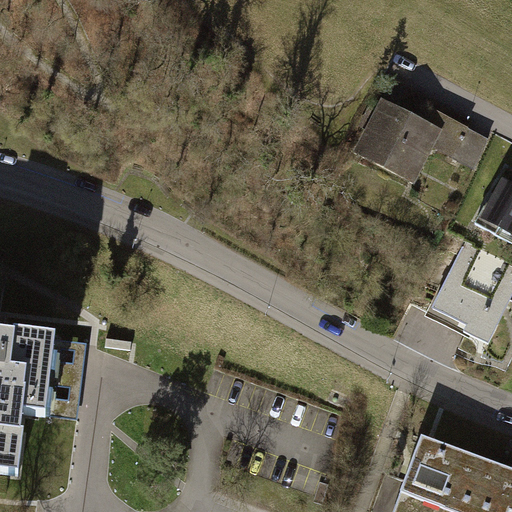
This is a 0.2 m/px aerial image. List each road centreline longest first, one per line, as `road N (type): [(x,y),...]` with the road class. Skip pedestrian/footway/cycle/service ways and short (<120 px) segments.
road 1 (residential): [(511,411),(413,367),(146,223),(0,171)]
road 2 (residential): [(386,67),(511,133)]
